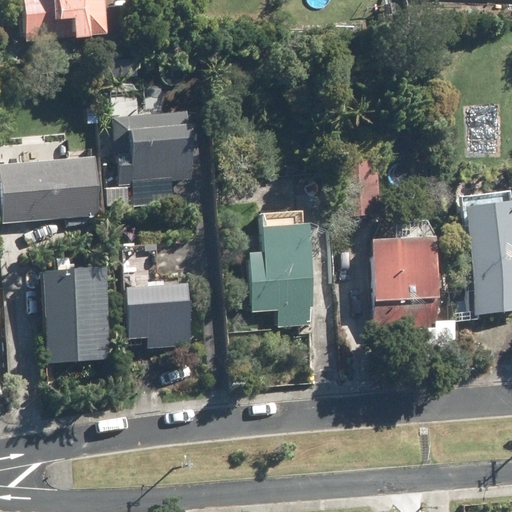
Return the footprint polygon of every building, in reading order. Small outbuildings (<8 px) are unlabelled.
[(20,0),(23,41),(96,35),(97,46),(134,43),(132,3),(102,5),(101,0),(20,0)] [(185,111),(110,116),(113,156),(129,154),(131,182),(191,178),(185,111)] [(94,157),(0,163),(0,173),(4,221),(98,214),(94,157)] [(376,160),(341,162),(343,215),(379,213),(376,160)] [(125,185),(104,187),(106,207),(127,205),(125,185)] [(511,201),(465,206),(475,312),(511,308),(511,201)] [(311,305),(308,223),(261,225),(263,253),(248,253),(251,309),(275,308),(276,323),(309,322),(308,306),(311,305)] [(376,327),(438,324),(435,230),(372,232),(376,327)] [(108,347),(101,254),(37,258),(44,351),(108,347)] [(354,316),(348,261),(330,263),(335,318),(354,316)] [(183,271),(123,275),(126,324),(143,323),(144,334),(188,331),(183,271)] [(144,357),(125,358),(126,372),(145,371),(144,357)]
